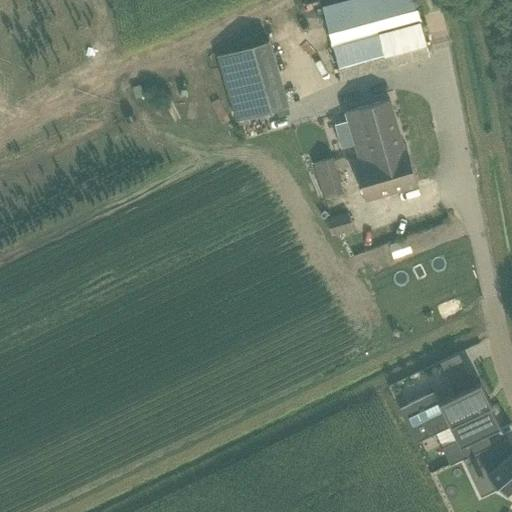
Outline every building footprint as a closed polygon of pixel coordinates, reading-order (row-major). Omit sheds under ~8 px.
[(413,0),(349,0),(322,7),(342,81),(430,57),(413,0)] [(270,39),(216,55),(235,120),(289,105),(270,39)] [(403,144),(389,98),(344,112),(347,121),(333,125),(341,149),(354,145),(357,158),(403,144)] [(405,143),(403,144),(357,158),(353,160),(365,198),(417,183),(405,143)] [(333,157),(313,163),(324,199),(344,193),(333,157)] [(326,220),(331,235),(353,228),(349,213),(326,220)] [(399,241),(389,244),(394,258),(404,254),(399,241)] [(416,415),(480,384),(468,361),(461,364),(456,353),(438,362),(443,373),(427,381),(430,389),(408,399),(416,415)] [(480,384),(416,415),(438,405),(445,419),(430,426),(438,443),(479,424),(474,413),(488,406),(479,386),(480,385),(480,384)] [(511,450),(506,455),(488,463),(482,450),(492,445),(492,444),(463,458),(473,480),(488,473),(506,494),(511,490),(511,491),(511,450)]
